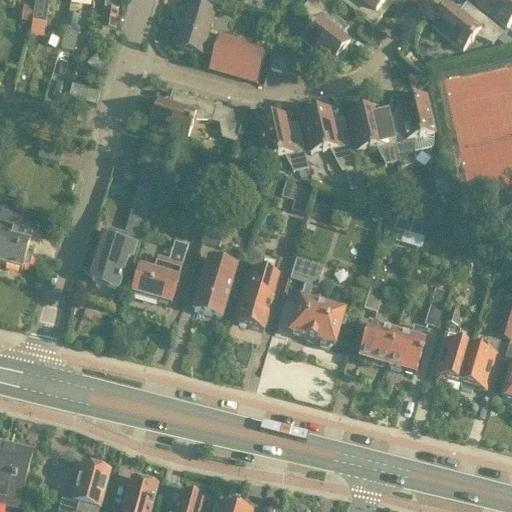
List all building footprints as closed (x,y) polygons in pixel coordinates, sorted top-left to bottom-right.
[(49,0),(36,0),(33,20),(33,23),(45,25),(49,0)] [(107,0),(106,9),(105,9),(102,30),(115,31),(118,11),(119,11),(120,0),(107,0)] [(225,6),(206,0),(195,0),(193,7),(188,5),(175,48),(202,56),(203,54),(213,57),(209,71),(256,85),(255,86),(257,87),(267,51),(218,36),(217,43),(207,40),(214,15),(222,17),(225,6)] [(348,30),(312,0),(310,0),(302,10),(313,26),(301,41),(331,66),(334,62),(335,63),(340,61),(343,58),(345,54),(346,50),(346,49),(348,46),(340,39),(348,30)] [(392,5),(385,0),(337,0),(372,29),(380,20),(375,16),(379,11),(384,14),(392,5)] [(511,0),(476,0),(477,1),(477,2),(475,5),(505,30),(511,22),(511,0)] [(511,46),(511,44),(501,35),(465,6),(457,15),(448,8),(445,12),(445,11),(440,13),(436,17),(434,20),(433,25),(434,26),(431,29),(462,54),(474,40),(492,47),(495,43),(503,49),(511,46)] [(23,23),(33,24),(33,23),(33,20),(34,9),(25,8),(23,23)] [(76,29),(66,28),(61,51),(74,54),(80,29),(76,29)] [(290,52),(276,48),(269,71),(282,75),(290,52)] [(215,108),(172,94),(169,106),(158,103),(156,107),(155,107),(152,110),(150,115),(149,119),(150,124),(151,124),(150,128),(188,140),(193,122),(213,123),(220,125),(222,138),(237,143),(245,117),(222,110),(222,109),(222,108),(222,107),(221,106),(220,105),(218,105),(217,106),(216,106),(216,107),(215,108)] [(399,114),(388,117),(401,170),(413,167),(413,154),(430,150),(431,146),(432,137),(423,98),(419,99),(418,98),(414,97),(409,97),(405,99),(401,102),(401,103),(397,104),(399,114)] [(400,170),(401,170),(388,117),(376,120),(374,110),(369,111),(369,110),(364,108),(359,109),(356,110),(352,114),(352,115),(347,116),(356,154),(374,150),(384,167),(398,163),(400,170)] [(322,111),(318,110),(313,110),(309,112),(305,115),(305,116),(301,117),(310,156),(329,151),(341,173),(354,170),(342,119),(329,121),(327,111),(323,112),(322,111)] [(278,117),(273,116),(268,116),(265,118),(261,121),(261,122),(256,123),(265,161),(284,157),(293,174),(307,171),(297,125),(285,127),(283,117),(278,118),(278,117)] [(160,173),(163,160),(167,147),(144,140),(136,167),(160,173)] [(62,155),(41,149),(38,160),(59,166),(62,155)] [(222,162),(197,155),(189,181),(214,188),(222,162)] [(292,213),(304,216),(313,189),(286,181),(281,198),(295,203),(292,213)] [(153,193),(137,188),(132,206),(133,206),(123,237),(107,232),(105,240),(106,240),(93,284),(117,291),(127,259),(131,259),(134,250),(135,251),(153,193)] [(22,216),(2,211),(0,217),(0,222),(19,227),(22,216)] [(428,224),(389,212),(381,241),(419,252),(428,224)] [(228,224),(211,219),(203,245),(220,250),(228,224)] [(101,227),(95,225),(92,237),(98,238),(101,227)] [(0,266),(22,271),(23,269),(28,269),(30,260),(26,257),(29,243),(0,235),(0,266)] [(140,271),(133,296),(172,307),(181,278),(180,277),(187,253),(184,252),(186,247),(177,245),(175,250),(173,248),(168,265),(158,262),(154,275),(140,271)] [(327,353),(331,349),(333,350),(343,315),(307,304),(311,289),(316,290),(322,267),(296,260),(290,282),(304,286),(289,337),(318,346),(319,351),(327,353)] [(237,270),(210,262),(195,314),(222,322),(237,270)] [(254,270),(252,277),(238,327),(263,335),(273,300),(280,278),(254,270)] [(385,283),(372,279),(369,290),(371,290),(364,312),(376,315),(385,283)] [(447,295),(435,291),(424,327),(436,330),(447,295)] [(497,341),(509,344),(510,342),(511,334),(511,304),(507,303),(497,341)] [(460,316),(448,313),(445,325),(456,328),(460,316)] [(386,370),(396,337),(367,328),(358,362),(386,370)] [(396,337),(386,370),(414,379),(424,345),(423,345),(426,334),(414,330),(410,341),(396,337)] [(459,388),(470,352),(456,348),(458,342),(445,338),(441,353),(443,353),(435,381),(435,385),(444,387),(446,384),(459,388)] [(511,342),(510,342),(509,344),(503,366),(510,368),(501,401),(511,403),(511,342)] [(483,355),(470,352),(459,388),(461,388),(460,393),(472,396),(474,392),(484,395),(497,346),(486,343),(483,355)] [(17,511),(32,458),(16,454),(17,452),(4,449),(0,463),(0,511),(17,511)] [(109,475),(83,467),(73,504),(62,501),(59,511),(99,511),(100,511),(99,511),(109,475)] [(151,511),(157,489),(153,488),(154,485),(144,483),(144,485),(131,482),(123,511),(151,511)] [(202,511),(205,503),(179,496),(176,508),(168,506),(166,511),(202,511)]
